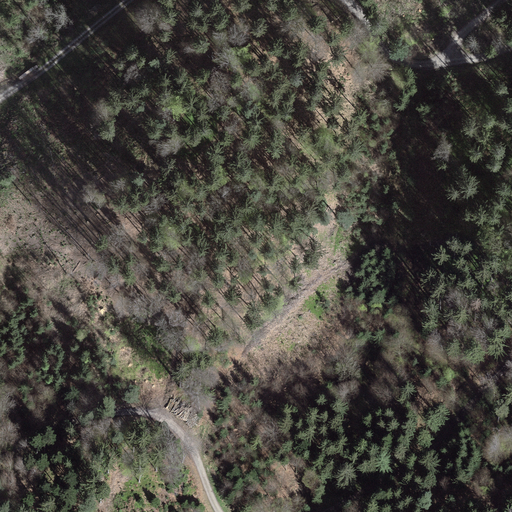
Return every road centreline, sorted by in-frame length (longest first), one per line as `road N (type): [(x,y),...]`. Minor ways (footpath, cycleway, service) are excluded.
road 1 (track): [(0,457),(61,422),(138,410),(176,427),(222,511)]
road 2 (track): [(324,511),(409,461),(511,362)]
road 3 (track): [(346,0),(388,54),(408,65),(511,46)]
road 4 (track): [(0,99),(128,0)]
